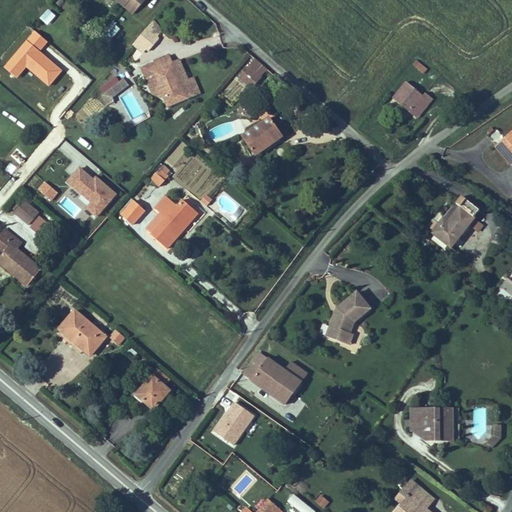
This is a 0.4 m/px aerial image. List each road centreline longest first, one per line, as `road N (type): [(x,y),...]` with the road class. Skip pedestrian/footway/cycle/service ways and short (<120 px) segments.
road 1 (residential): [(136,496),(354,204),(511,87)]
road 2 (primary): [(0,381),(136,496)]
